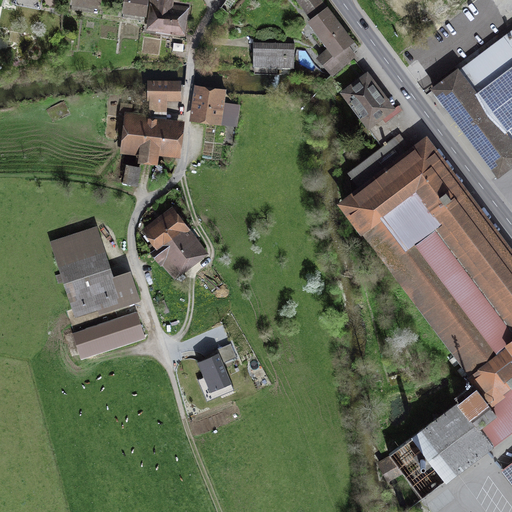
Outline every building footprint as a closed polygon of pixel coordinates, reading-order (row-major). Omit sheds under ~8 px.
[(16,0),(16,4),(39,9),(40,0),(16,0)] [(72,0),(71,10),(97,14),(99,0),(72,0)] [(124,0),(122,18),(144,21),(147,0),(124,0)] [(170,8),(171,0),(150,0),(150,5),(152,5),(149,26),(182,32),(185,11),(170,8)] [(298,0),(305,9),(311,5),(319,16),(311,21),(331,47),(319,58),(332,73),(354,55),(346,45),(350,42),(318,0),(298,0)] [(511,35),(470,67),(467,64),(462,68),(433,89),(498,174),(511,163),(511,35)] [(253,42),(252,67),(257,67),(256,74),(277,74),(277,67),(294,67),(294,43),(253,42)] [(345,93),(369,125),(380,116),(385,123),(397,114),(394,109),(390,112),(389,110),(391,109),(366,76),(345,93)] [(165,110),(165,97),(178,97),(178,84),(153,83),(153,97),(151,97),(151,110),(165,110)] [(216,88),(201,86),(196,117),(212,120),(216,88)] [(53,123),(71,114),(64,100),(46,109),(53,123)] [(122,104),(118,135),(125,136),(124,145),(138,147),(137,160),(155,162),(157,149),(174,151),(177,127),(148,123),(149,115),(131,112),(132,105),(122,104)] [(223,104),(221,119),(237,121),(239,109),(237,106),(223,104)] [(342,203),(476,381),(455,397),(459,401),(389,454),(391,456),(379,462),(387,477),(401,470),(422,498),(511,430),(511,256),(426,141),(407,156),(394,138),(348,172),(361,189),(342,203)] [(124,182),(137,184),(140,167),(127,165),(124,182)] [(159,263),(168,257),(178,269),(201,252),(172,213),(148,230),(159,244),(156,246),(158,248),(152,253),(159,263)] [(74,308),(101,299),(105,311),(139,300),(130,274),(112,280),(100,241),(56,255),(74,308)] [(141,334),(134,314),(74,334),(81,354),(141,334)] [(234,389),(218,352),(197,361),(210,391),(217,388),(219,395),(234,389)] [(394,384),(402,382),(399,373),(392,375),(394,384)] [(511,462),(503,469),(511,481),(511,462)]
